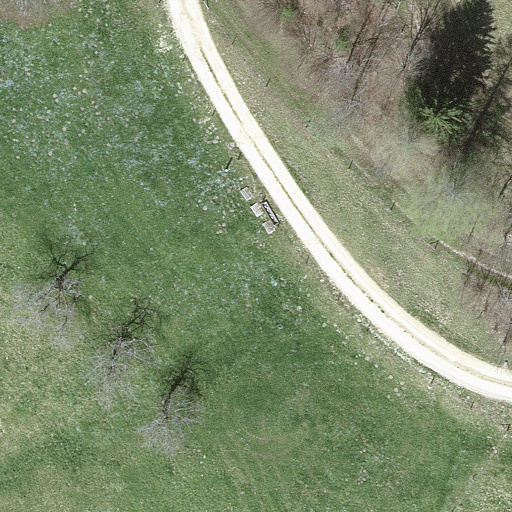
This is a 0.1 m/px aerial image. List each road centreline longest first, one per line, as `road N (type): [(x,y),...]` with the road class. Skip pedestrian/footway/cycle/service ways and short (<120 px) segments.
road 1 (track): [(220,0),(282,85),(385,185),(453,237),(511,265)]
road 2 (track): [(511,128),(455,71),(419,0)]
